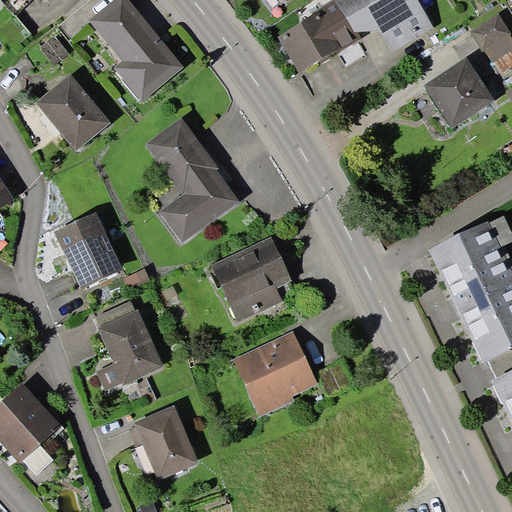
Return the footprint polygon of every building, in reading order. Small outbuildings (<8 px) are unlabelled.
[(129,0),(113,0),(89,20),(122,61),(114,67),(142,101),(184,67),(129,0)] [(334,0),(313,12),(314,14),(279,36),(300,73),(362,38),(358,32),(355,32),(334,0)] [(334,0),(355,32),(358,32),(380,30),(392,52),(434,27),(417,0),(334,0)] [(511,34),(498,13),(470,32),(483,52),(485,51),(493,63),(494,62),(511,50),(511,37),(510,35),(511,34)] [(55,36),(41,47),(55,66),(69,55),(55,36)] [(511,66),(511,50),(494,62),(502,73),(511,66)] [(467,57),(424,85),(452,128),(495,101),(467,57)] [(71,74),(36,102),(76,151),(111,122),(71,74)] [(182,117),(145,144),(182,194),(159,211),(183,243),(240,201),(216,169),(219,167),(182,117)] [(0,178),(0,209),(15,200),(0,178)] [(96,212),(55,231),(81,288),(123,269),(96,212)] [(488,221),(428,249),(483,363),(488,361),(511,349),(511,261),(504,245),(511,241),(511,231),(504,216),(489,223),(488,221)] [(272,237),(211,265),(238,322),(282,301),(276,288),(292,281),(272,237)] [(145,268),(123,279),(128,290),(150,280),(145,268)] [(173,286),(158,293),(162,303),(178,296),(173,286)] [(95,316),(100,326),(135,310),(131,300),(95,316)] [(138,309),(135,310),(100,326),(97,327),(113,363),(97,371),(106,390),(122,383),(123,385),(164,366),(138,309)] [(293,331),(233,359),(260,416),(294,400),(292,395),(318,383),(293,331)] [(511,370),(511,349),(488,361),(497,378),(511,370)] [(343,359),(316,371),(329,397),(355,385),(343,359)] [(511,370),(497,378),(491,381),(511,423),(511,370)] [(22,383),(0,403),(0,441),(19,463),(23,459),(40,444),(61,425),(22,383)] [(175,404),(134,421),(136,427),(130,429),(137,445),(143,443),(159,480),(200,463),(175,404)] [(54,460),(40,444),(23,459),(37,475),(54,460)]
